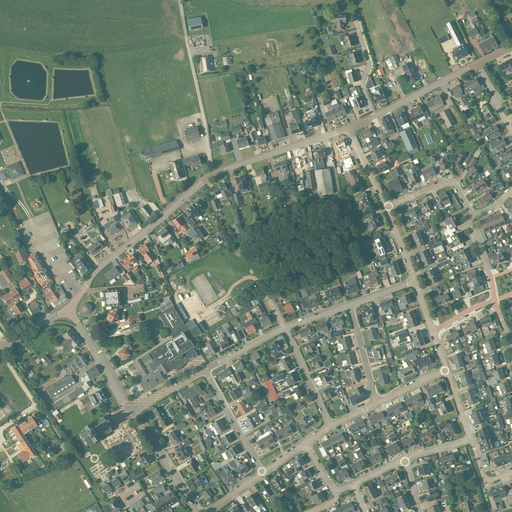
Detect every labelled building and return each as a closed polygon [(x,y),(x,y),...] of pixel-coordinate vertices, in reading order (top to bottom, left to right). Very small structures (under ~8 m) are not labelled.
[(346,23),(345,14),(335,16),(336,24),(337,31),(344,31),(344,24),(343,24),(343,23),(346,23)] [(479,22),(476,17),(471,20),(474,25),(479,22)] [(189,31),(203,28),(201,18),(187,20),(189,31)] [(463,44),(452,22),(447,25),(458,47),(458,48),(453,50),(455,54),(457,60),(468,55),(465,49),(463,44)] [(479,34),(476,28),(467,32),(471,38),(479,34)] [(346,37),(345,34),(339,36),(341,42),(345,41),(347,48),(354,46),(351,36),(346,37)] [(436,39),(438,44),(449,40),(447,34),(436,39)] [(498,46),(493,38),(479,45),(483,54),(498,46)] [(352,54),(351,51),(344,53),(345,57),(347,56),(348,59),(350,58),(352,65),(360,63),(357,53),(352,54)] [(400,62),(396,55),(388,59),(392,66),(400,62)] [(230,56),(222,57),(224,65),(231,64),(230,56)] [(214,71),(212,57),(200,58),(202,73),(214,71)] [(511,61),(511,59),(502,64),(505,70),(504,70),(506,72),(507,73),(508,72),(509,74),(510,73),(511,78),(511,61)] [(419,80),(410,63),(402,67),(411,84),(419,80)] [(424,63),(419,66),(425,77),(430,74),(424,63)] [(352,73),(351,70),(345,72),(346,76),(347,76),(349,78),(350,84),(357,82),(355,72),(352,73)] [(481,83),(477,83),(475,80),(470,82),(470,81),(464,84),(467,90),(464,92),(466,95),(469,93),(473,91),(474,94),(484,89),(481,83)] [(383,93),(380,86),(374,88),(376,92),(377,95),(374,96),(377,102),(385,99),(383,93)] [(458,87),(451,90),(454,96),(455,98),(457,99),(458,98),(463,107),(468,104),(466,100),(465,100),(464,98),(466,97),(464,94),(463,95),(461,92),(458,87)] [(343,89),(340,90),(335,92),(339,100),(346,97),(343,89)] [(267,98),(257,101),(270,142),(285,137),(272,97),(272,99),(268,101),(267,98)] [(363,99),(362,97),(355,100),(354,97),(349,99),(351,105),(354,103),(357,110),(364,108),(361,100),(363,99)] [(432,100),(427,103),(432,113),(444,106),(441,102),(442,102),(439,97),(432,100)] [(329,98),(322,101),(324,106),(327,105),(331,103),(329,98)] [(332,106),(337,118),(346,115),(342,104),(338,106),(338,104),(332,106)] [(328,122),(337,118),(332,106),(328,107),(330,112),(325,114),(328,122)] [(422,113),(420,107),(412,111),(414,115),(410,117),(413,122),(417,129),(421,127),(417,120),(421,118),(423,117),(424,119),(429,117),(426,111),(422,113)] [(455,124),(448,109),(439,114),(447,129),(455,124)] [(290,119),(298,117),(296,110),(288,113),(290,119)] [(408,123),(403,113),(396,116),(401,126),(408,123)] [(306,121),(304,121),(307,130),(312,128),(316,126),(314,123),(316,122),(314,115),(313,115),(314,116),(306,119),(305,119),(306,121)] [(393,130),(387,116),(378,120),(382,129),(379,130),(383,138),(391,135),(389,131),(393,130)] [(227,127),(226,120),(217,122),(219,129),(227,127)] [(291,127),(289,128),(292,135),(300,132),(298,125),(301,124),(300,121),(292,123),(290,124),(291,127)] [(200,138),(197,127),(184,131),(188,142),(200,138)] [(242,133),(240,127),(231,130),(233,136),(242,133)] [(478,133),(474,127),(469,129),(473,136),(478,133)] [(499,134),(495,127),(485,133),(487,136),(487,135),(490,139),(499,134)] [(409,129),(400,133),(408,152),(417,148),(409,129)] [(374,139),(369,130),(362,133),(366,143),(370,142),(373,148),(380,144),(377,138),(374,139)] [(258,136),(256,132),(249,134),(252,142),(257,140),(259,146),(267,144),(265,137),(261,139),(260,135),(258,136)] [(230,139),(229,133),(221,135),(222,141),(218,142),(220,147),(222,154),(229,152),(227,144),(224,145),(223,141),(230,139)] [(137,134),(128,136),(131,147),(140,145),(137,134)] [(242,140),(241,137),(236,138),(237,141),(239,149),(249,146),(246,138),(242,140)] [(343,139),(335,143),(338,150),(342,148),(343,151),(341,152),(343,157),(349,155),(347,150),(346,150),(345,147),(346,147),(343,139)] [(495,140),(489,143),(489,144),(491,148),(492,149),(495,147),(497,151),(506,146),(503,140),(497,143),(495,140)] [(390,147),(388,142),(376,148),(377,151),(371,154),(374,161),(381,157),(379,154),(384,151),(382,148),(383,147),(384,148),(385,147),(386,149),(390,147)] [(153,158),(150,148),(143,150),(146,160),(153,158)] [(318,158),(323,158),(326,157),(324,150),(317,152),(318,158)] [(499,161),(503,168),(509,164),(507,160),(511,157),(511,156),(509,151),(501,156),(502,159),(499,161)] [(468,165),(472,158),(469,156),(467,159),(459,154),(454,162),(461,166),(464,160),(466,161),(465,163),(468,165)] [(396,160),(394,155),(385,159),(386,162),(376,166),(380,174),(388,170),(386,166),(388,165),(393,162),(396,160)] [(437,160),(434,162),(436,167),(439,166),(442,171),(449,168),(446,163),(450,161),(447,155),(441,158),(442,161),(438,163),(437,160)] [(201,165),(199,156),(191,158),(194,167),(195,168),(196,169),(197,168),(198,167),(197,166),(201,165)] [(298,157),(292,159),(296,174),(303,173),(301,166),(306,165),(305,159),(299,160),(298,157)] [(325,170),(323,158),(318,158),(318,159),(315,159),(316,169),(314,169),(315,172),(319,196),(334,194),(330,169),(325,170)] [(345,165),(341,167),(344,174),(350,172),(348,168),(354,166),(350,158),(343,161),(345,165)] [(472,158),(468,165),(468,166),(472,168),(476,161),(472,158)] [(185,178),(180,161),(170,163),(174,181),(185,178)] [(286,168),(285,162),(277,164),(277,165),(273,166),(275,172),(282,170),(286,182),(291,180),(289,171),(287,172),(286,168)] [(437,169),(436,167),(434,162),(430,164),(432,167),(421,172),(425,180),(436,175),(433,170),(437,169)] [(10,177),(11,180),(13,183),(19,180),(18,177),(23,175),(23,174),(18,163),(7,168),(8,170),(6,171),(5,171),(0,172),(0,173),(3,181),(9,179),(8,178),(10,177)] [(509,164),(503,168),(501,169),(505,175),(508,173),(510,177),(511,176),(511,166),(511,167),(509,164)] [(419,176),(415,167),(410,169),(413,174),(408,176),(412,185),(419,182),(416,177),(419,176)] [(402,175),(399,168),(393,171),(396,177),(402,175)] [(479,174),(474,168),(466,175),(471,181),(479,174)] [(263,174),(262,169),(255,171),(256,177),(261,175),(263,184),(258,185),(261,193),(265,192),(268,201),(271,200),(265,178),(264,174),(263,174)] [(315,189),(312,171),(307,172),(308,180),(304,180),(306,190),(315,189)] [(354,175),(352,171),(350,172),(344,174),(346,179),(348,178),(353,189),(361,186),(357,178),(358,178),(357,174),(354,175)] [(487,180),(484,174),(476,180),(478,182),(477,183),(478,184),(473,187),(476,193),(487,187),(484,182),(487,180)] [(246,183),(244,177),(241,178),(239,179),(236,179),(236,181),(235,181),(236,184),(237,184),(237,185),(238,185),(239,191),(247,189),(245,183),(246,183)] [(402,190),(398,182),(399,181),(397,179),(390,182),(391,185),(387,186),(391,194),(397,191),(397,192),(402,190)] [(493,181),(495,185),(492,186),(495,191),(501,187),(496,179),(493,181)] [(227,191),(224,184),(213,190),(214,192),(212,193),(214,196),(215,196),(217,199),(222,197),(223,200),(229,197),(227,191)] [(494,191),(492,187),(485,192),(486,194),(478,199),(482,206),(484,204),(485,205),(487,204),(487,203),(489,202),(488,201),(492,199),(489,194),(494,191)] [(360,200),(362,205),(360,205),(362,210),(371,206),(369,202),(368,203),(365,196),(367,196),(365,192),(354,196),(356,202),(360,200)] [(450,203),(445,193),(438,196),(440,202),(436,204),(439,209),(444,206),(450,203)] [(126,205),(121,194),(114,196),(118,207),(126,205)] [(115,205),(112,196),(108,197),(111,207),(110,207),(112,213),(117,212),(115,205)] [(220,208),(217,199),(211,202),(214,211),(220,208)] [(432,207),(429,201),(422,204),(425,210),(423,211),(425,214),(430,212),(431,214),(435,212),(437,216),(441,214),(436,205),(432,207)] [(204,210),(198,202),(194,205),(193,205),(190,207),(191,208),(187,211),(191,216),(190,216),(187,218),(194,227),(198,224),(194,218),(197,216),(198,217),(202,214),(200,213),(204,210)] [(152,213),(146,206),(141,210),(147,218),(146,219),(148,222),(156,216),(154,212),(152,213)] [(412,221),(411,218),(416,216),(413,209),(403,213),(407,223),(412,221)] [(131,214),(123,220),(128,228),(133,225),(134,226),(137,225),(136,223),(131,214)] [(381,226),(377,215),(368,219),(372,230),(381,226)] [(496,217),(500,227),(505,225),(501,215),(496,217)] [(120,222),(116,216),(112,218),(114,221),(110,224),(109,223),(104,226),(106,229),(106,230),(110,236),(120,230),(116,224),(120,222)] [(443,221),(446,226),(456,221),(454,216),(448,219),(446,216),(439,220),(440,223),(443,221)] [(500,227),(496,217),(491,219),(495,229),(500,227)] [(184,232),(187,230),(178,218),(173,222),(178,229),(180,227),(184,232)] [(495,229),(491,219),(485,221),(489,231),(495,229)] [(445,236),(451,233),(454,232),(452,229),(459,225),(456,221),(446,226),(445,226),(447,229),(444,231),(445,232),(443,233),(445,236)] [(484,233),(489,231),(485,221),(480,223),(484,233)] [(428,225),(424,226),(420,228),(422,231),(412,235),(415,241),(422,238),(420,235),(425,233),(424,231),(430,229),(428,225)] [(206,236),(199,227),(196,230),(202,239),(206,236)] [(165,228),(162,231),(161,230),(159,232),(159,233),(160,235),(157,238),(162,244),(168,240),(171,244),(175,241),(171,236),(171,237),(168,234),(169,234),(165,228)] [(194,231),(193,229),(189,232),(187,234),(190,238),(196,234),(194,231)] [(451,233),(445,236),(446,239),(450,237),(452,242),(461,238),(459,233),(453,236),(451,233)] [(105,240),(101,235),(93,241),(95,244),(88,249),(93,255),(103,248),(100,244),(105,240)] [(382,238),(375,241),(380,255),(375,257),(377,261),(386,258),(384,254),(389,252),(387,245),(385,246),(382,238)] [(428,242),(428,240),(423,242),(422,238),(415,241),(417,248),(423,245),(428,244),(429,246),(436,243),(435,241),(434,240),(428,242)] [(461,238),(452,242),(449,244),(453,252),(459,249),(457,246),(464,243),(461,238)] [(150,251),(145,245),(138,250),(142,256),(143,256),(150,264),(155,259),(149,252),(150,251)] [(199,253),(196,248),(185,254),(188,259),(199,253)] [(430,253),(429,249),(426,251),(419,254),(421,260),(429,257),(427,254),(430,253)] [(459,258),(467,254),(465,249),(458,253),(459,255),(458,256),(459,258)] [(495,253),(499,264),(504,262),(502,255),(506,254),(503,249),(498,250),(498,252),(495,253)] [(15,252),(20,263),(25,261),(20,250),(15,252)] [(499,264),(495,253),(493,254),(492,253),(486,254),(488,260),(492,259),(494,265),(499,264)] [(43,290),(54,284),(36,254),(28,259),(33,273),(38,282),(43,290)] [(81,254),(74,260),(84,273),(91,267),(84,258),(81,254)] [(467,254),(459,258),(459,260),(461,259),(462,262),(469,258),(467,254)] [(131,255),(127,258),(132,265),(137,262),(131,255)] [(429,257),(421,260),(424,267),(431,264),(434,263),(433,260),(430,261),(429,257)] [(436,265),(444,262),(448,260),(446,257),(442,258),(434,261),(436,265)] [(132,265),(127,258),(122,262),(125,265),(124,267),(128,272),(131,270),(129,268),(132,265)] [(469,258),(462,262),(464,265),(462,265),(465,270),(471,268),(469,264),(472,263),(469,258)] [(75,266),(76,265),(72,260),(68,263),(73,270),(76,268),(75,266)] [(391,271),(398,268),(395,262),(388,265),(386,266),(387,269),(389,268),(391,271)] [(165,276),(160,264),(156,266),(159,273),(161,273),(162,277),(165,276)] [(120,274),(115,268),(104,275),(109,282),(111,284),(116,281),(114,278),(120,274)] [(400,275),(398,268),(391,271),(392,275),(389,276),(390,278),(393,277),(400,275)] [(14,280),(8,270),(0,275),(7,285),(14,280)] [(428,279),(438,275),(437,272),(434,273),(432,270),(425,273),(428,279)] [(378,277),(376,271),(368,274),(370,279),(363,281),(366,288),(377,284),(375,278),(378,277)] [(469,280),(470,283),(480,279),(478,273),(470,276),(471,279),(469,280)] [(129,279),(126,275),(125,274),(121,276),(125,282),(127,281),(130,285),(132,285),(134,284),(130,278),(129,279)] [(439,277),(438,275),(428,279),(431,285),(438,282),(436,279),(439,277)] [(32,287),(25,277),(20,280),(23,284),(19,286),(23,292),(32,287)] [(359,291),(354,278),(351,280),(347,282),(349,286),(345,287),(347,292),(346,292),(347,296),(351,294),(351,293),(359,291)] [(482,285),(480,279),(470,283),(471,285),(473,284),(474,288),(482,285)] [(54,284),(43,290),(38,282),(36,284),(42,298),(46,295),(51,302),(51,303),(54,308),(67,300),(65,296),(62,291),(61,289),(59,286),(56,287),(54,284)] [(461,290),(460,286),(459,284),(455,285),(456,287),(450,289),(454,300),(461,297),(458,291),(461,290)] [(441,297),(440,294),(438,289),(437,286),(431,289),(432,292),(436,290),(439,298),(435,299),(438,306),(444,304),(441,297)] [(337,288),(329,291),(329,293),(327,294),(326,294),(328,301),(336,298),(336,299),(340,298),(341,297),(337,288)] [(21,298),(15,289),(2,298),(8,306),(21,298)] [(103,292),(103,293),(104,298),(104,301),(105,307),(120,306),(120,300),(119,291),(103,292)] [(285,298),(281,291),(276,294),(279,301),(285,298)] [(304,298),(300,300),(304,310),(308,308),(308,306),(310,305),(311,308),(319,305),(316,298),(315,294),(307,297),(304,298)] [(447,294),(441,297),(444,304),(450,301),(447,294)] [(411,303),(408,296),(401,298),(402,302),(398,304),(400,310),(406,308),(405,305),(411,303)] [(167,303),(160,308),(163,311),(173,305),(169,297),(165,300),(167,303)] [(393,307),(390,300),(379,304),(382,311),(388,309),(390,315),(394,313),(392,307),(393,307)] [(23,311),(16,301),(10,305),(17,315),(23,311)] [(36,304),(35,302),(29,305),(32,310),(33,310),(34,313),(39,310),(37,307),(39,306),(37,303),(36,304)] [(295,307),(292,303),(290,304),(283,307),(286,313),(290,312),(290,313),(294,311),(292,308),(295,307)] [(89,305),(86,305),(83,307),(83,310),(85,313),(89,313),(91,311),(91,307),(89,305)] [(259,315),(264,312),(261,305),(255,308),(259,315)] [(173,306),(167,310),(162,312),(162,313),(158,315),(173,339),(152,352),(149,354),(133,363),(138,370),(139,369),(140,371),(134,374),(134,375),(136,374),(141,382),(139,383),(145,392),(165,380),(162,376),(171,371),(171,370),(174,368),(175,370),(176,369),(177,371),(179,370),(180,370),(181,369),(182,368),(182,367),(183,367),(184,366),(184,365),(185,364),(185,363),(186,362),(193,357),(194,359),(198,356),(193,348),(195,347),(191,341),(202,334),(196,325),(190,329),(183,317),(180,318),(173,306)] [(374,314),(372,307),(365,309),(364,308),(361,309),(361,310),(360,311),(363,318),(369,316),(371,321),(376,320),(374,314)] [(407,321),(415,319),(412,311),(405,314),(404,315),(403,312),(398,314),(397,318),(389,320),(390,324),(398,321),(398,320),(403,318),(403,319),(406,318),(407,321)] [(117,313),(117,312),(114,313),(109,315),(111,323),(116,322),(116,323),(119,322),(118,321),(120,321),(119,321),(125,320),(124,313),(120,314),(119,312),(117,313)] [(141,314),(128,317),(130,325),(142,322),(141,314)] [(267,317),(265,314),(262,315),(264,319),(260,321),(263,327),(264,327),(265,328),(268,326),(267,325),(271,323),(267,317)] [(343,324),(341,317),(335,319),(335,318),(332,319),(332,321),(331,321),(334,328),(339,326),(340,329),(344,328),(343,325),(343,324)] [(484,318),(487,327),(489,327),(489,325),(492,324),(493,327),(496,326),(494,320),(491,321),(489,317),(484,318)] [(486,328),(487,327),(484,318),(479,320),(482,328),(485,326),(486,328)] [(417,326),(415,319),(407,321),(408,325),(406,326),(407,329),(410,328),(417,326)] [(256,331),(251,322),(243,325),(242,323),(239,324),(242,329),(244,328),(245,330),(245,329),(249,335),(256,331)] [(328,332),(325,323),(315,327),(317,332),(323,330),(324,333),(328,332)] [(468,326),(472,335),(475,333),(474,331),(477,330),(473,323),(468,326)] [(471,336),(472,335),(468,326),(462,330),(466,336),(470,334),(471,336)] [(228,337),(230,336),(232,340),(233,339),(235,343),(240,340),(237,333),(234,334),(233,331),(230,327),(224,330),(225,332),(228,337)] [(311,334),(309,328),(299,332),(301,338),(307,336),(308,340),(316,337),(314,332),(311,334)] [(376,335),(374,328),(367,330),(370,341),(380,338),(379,334),(376,335)] [(57,345),(61,350),(63,348),(62,347),(69,341),(71,344),(75,340),(67,331),(62,336),(64,338),(57,345)] [(456,344),(459,348),(460,350),(462,348),(457,340),(460,338),(460,337),(457,331),(451,335),(455,341),(456,344)] [(228,337),(225,332),(220,335),(222,338),(216,342),(218,345),(220,345),(222,349),(223,349),(224,349),(226,348),(226,347),(229,346),(226,340),(229,339),(228,337)] [(411,335),(409,336),(411,343),(414,342),(413,341),(422,339),(419,332),(411,335)] [(449,345),(455,341),(451,335),(445,338),(449,345)] [(341,339),(338,340),(338,341),(339,344),(342,343),(344,350),(351,348),(348,337),(341,339)] [(424,345),(422,339),(413,341),(414,342),(416,348),(424,345)] [(63,348),(61,350),(64,353),(69,349),(70,350),(73,347),(74,349),(79,344),(75,340),(71,344),(69,341),(62,347),(63,348)] [(216,346),(212,340),(205,344),(207,347),(203,350),(208,357),(215,353),(212,348),(216,346)] [(486,348),(498,344),(497,341),(493,343),(493,340),(484,343),(486,348)] [(313,344),(312,341),(305,345),(305,347),(305,348),(306,350),(307,351),(308,351),(309,354),(318,350),(315,343),(313,344)] [(281,349),(277,342),(271,345),(271,346),(268,347),(273,357),(274,357),(276,359),(281,356),(278,351),(281,349)] [(499,346),(498,344),(486,348),(487,353),(496,350),(495,348),(499,346)] [(132,350),(130,346),(122,351),(123,352),(118,354),(121,359),(125,357),(126,358),(130,356),(128,353),(132,350)] [(384,354),(381,346),(378,347),(379,349),(373,351),(376,362),(382,360),(381,355),(384,354)] [(257,353),(250,356),(252,361),(253,361),(255,364),(258,362),(256,359),(259,358),(257,353)] [(346,355),(346,353),(340,354),(342,362),(346,360),(348,366),(355,364),(352,353),(346,355)] [(414,353),(410,354),(416,366),(416,367),(419,366),(420,368),(427,365),(431,363),(428,357),(424,359),(424,358),(419,360),(418,357),(416,358),(414,353)] [(408,367),(400,372),(403,378),(414,372),(412,368),(416,366),(410,354),(405,356),(406,357),(402,358),(404,363),(406,362),(408,367)] [(452,357),(454,363),(461,361),(459,354),(452,357)] [(52,361),(46,355),(42,358),(48,365),(52,361)] [(82,355),(73,360),(73,361),(79,371),(86,366),(85,364),(87,363),(82,355)] [(319,356),(312,360),(313,363),(312,364),(312,365),(313,366),(314,367),(314,366),(315,366),(316,369),(324,365),(326,369),(332,366),(330,361),(328,362),(328,360),(322,363),(319,356)] [(289,362),(287,358),(278,362),(282,371),(290,368),(288,363),(289,362)] [(502,358),(489,363),(491,368),(499,365),(499,362),(502,361),(502,358)] [(69,359),(64,363),(67,368),(73,364),(69,359)] [(235,374),(239,382),(240,382),(243,380),(240,373),(244,370),(244,369),(243,366),(240,362),(239,361),(237,362),(238,363),(234,365),(238,373),(235,374)] [(392,361),(386,363),(387,367),(377,369),(380,382),(383,382),(384,385),(388,384),(386,375),(390,373),(388,367),(394,365),(392,361)] [(463,367),(461,361),(454,363),(456,369),(463,367)] [(60,373),(64,370),(60,365),(61,365),(58,362),(54,365),(60,373)] [(459,375),(462,381),(480,374),(476,366),(471,367),(472,371),(471,371),(472,374),(468,376),(467,372),(459,375)] [(99,375),(94,367),(85,373),(86,376),(84,377),(84,384),(83,384),(84,385),(81,387),(82,387),(85,392),(87,390),(87,389),(92,386),(89,381),(99,375)] [(232,375),(228,368),(225,370),(225,371),(218,375),(223,383),(227,380),(225,378),(232,375)] [(331,373),(329,368),(325,370),(326,371),(318,375),(321,381),(322,381),(323,384),(330,381),(329,378),(328,375),(331,373)] [(359,380),(356,369),(349,371),(350,373),(346,374),(347,377),(351,376),(352,382),(359,380)] [(494,377),(507,373),(506,371),(502,372),(501,369),(492,372),(494,377)] [(295,377),(293,372),(285,376),(285,377),(282,378),(281,375),(270,380),(272,384),(283,379),(284,381),(286,380),(289,386),(297,382),(294,377),(295,377)] [(507,375),(507,373),(494,377),(490,378),(491,381),(489,382),(490,386),(498,383),(497,382),(504,379),(504,377),(507,375)] [(235,384),(239,382),(235,374),(231,376),(235,384)] [(481,377),(480,374),(462,381),(464,387),(471,384),(470,381),(473,380),(481,377)] [(75,383),(71,376),(46,390),(51,398),(75,383)] [(279,400),(270,380),(264,382),(273,402),(279,400)] [(344,392),(339,382),(331,386),(331,387),(323,391),(326,397),(327,397),(328,400),(335,396),(334,394),(337,392),(340,398),(344,395),(343,393),(344,392)] [(499,386),(501,391),(509,388),(511,386),(511,383),(508,385),(508,383),(499,386)] [(442,391),(438,384),(432,387),(426,390),(429,397),(442,391)] [(193,387),(197,394),(198,396),(202,394),(203,396),(205,394),(202,388),(200,389),(198,385),(193,387)] [(475,389),(474,387),(474,386),(469,388),(470,391),(464,393),(467,400),(482,394),(481,392),(473,394),(472,391),(475,389)] [(511,389),(511,386),(509,388),(501,391),(502,396),(511,392),(510,390),(511,389)] [(85,392),(82,387),(76,390),(75,389),(53,402),(57,409),(85,392)] [(197,394),(193,387),(188,390),(197,406),(200,404),(196,397),(195,395),(197,394)] [(293,387),(282,392),(283,395),(284,396),(289,394),(289,396),(295,393),(298,399),(303,396),(301,392),(302,391),(300,387),(297,388),(294,389),(293,387)] [(362,392),(360,387),(355,389),(357,395),(350,399),(353,405),(365,398),(362,392)] [(246,392),(242,394),(245,399),(252,394),(250,390),(248,388),(246,389),(247,392),(246,392)] [(238,394),(236,389),(230,393),(234,401),(241,397),(239,394),(238,394)] [(105,400),(100,390),(80,401),(82,406),(91,401),(94,406),(105,400)] [(197,406),(188,390),(182,394),(186,401),(189,399),(194,407),(197,406)] [(482,394),(467,400),(469,406),(476,403),(475,400),(487,395),(486,393),(482,394)] [(412,397),(416,405),(423,402),(419,394),(412,397)] [(409,409),(416,405),(412,397),(405,401),(409,409)] [(434,403),(435,403),(432,398),(426,400),(429,406),(430,405),(434,403)] [(506,407),(511,404),(511,398),(502,402),(504,407),(506,407)] [(435,404),(435,403),(434,403),(430,405),(433,410),(437,408),(437,409),(440,408),(444,415),(451,411),(446,402),(444,403),(442,400),(435,404)] [(247,409),(243,402),(237,405),(242,415),(251,410),(250,407),(247,409)] [(256,411),(264,407),(262,402),(259,403),(260,404),(254,407),(256,411)] [(400,403),(393,406),(397,415),(405,411),(400,403)] [(183,406),(187,414),(190,418),(194,416),(187,404),(183,406)] [(305,407),(304,404),(297,408),(294,410),(295,413),(305,407)] [(286,413),(282,405),(276,408),(281,416),(286,413)] [(393,406),(386,410),(390,418),(397,415),(393,406)] [(484,416),(483,410),(482,406),(476,408),(477,412),(472,414),(473,416),(472,417),(473,420),(484,416)] [(158,420),(164,416),(161,411),(162,411),(160,407),(153,411),(158,420)] [(216,414),(213,409),(206,413),(206,412),(202,414),(206,420),(216,414)] [(58,413),(56,410),(51,413),(53,416),(54,416),(57,421),(58,423),(62,421),(61,419),(62,418),(59,413),(58,413)] [(375,415),(378,422),(383,420),(384,422),(386,421),(382,412),(375,415)] [(42,422),(36,413),(30,417),(31,418),(18,426),(18,425),(11,429),(21,444),(17,446),(20,449),(21,449),(22,451),(17,455),(22,463),(30,458),(37,454),(24,434),(29,431),(31,434),(33,432),(31,430),(37,426),(36,426),(42,422)] [(257,414),(251,417),(245,420),(251,429),(262,423),(257,414)] [(378,422),(375,415),(368,419),(368,420),(366,421),(370,428),(372,427),(371,426),(378,422)] [(167,421),(164,416),(158,420),(164,429),(170,425),(168,420),(167,421)] [(488,424),(484,416),(473,420),(474,423),(475,423),(476,425),(481,423),(482,426),(488,424)] [(103,418),(103,417),(103,418),(100,420),(100,419),(100,420),(97,422),(97,421),(97,422),(95,423),(94,423),(94,424),(92,425),(91,425),(92,425),(92,424),(91,424),(90,424),(90,425),(85,428),(84,428),(85,429),(84,429),(85,430),(85,429),(85,430),(83,431),(82,431),(83,431),(81,433),(80,432),(80,433),(81,433),(80,434),(81,436),(82,435),(82,436),(82,439),(81,439),(81,440),(82,440),(83,442),(84,442),(86,442),(86,443),(87,443),(87,444),(88,446),(88,445),(89,446),(90,446),(91,445),(92,445),(92,444),(94,443),(94,444),(95,444),(95,443),(101,440),(101,441),(101,440),(101,439),(100,439),(103,437),(103,438),(104,437),(103,437),(106,435),(106,436),(106,435),(108,434),(109,434),(109,433),(112,432),(112,431),(113,431),(112,430),(112,431),(110,429),(111,429),(112,428),(112,427),(111,427),(112,426),(112,427),(113,426),(112,426),(113,425),(112,425),(109,420),(109,419),(108,419),(107,419),(108,420),(106,420),(106,419),(105,419),(105,420),(104,418),(103,418)] [(316,423),(312,417),(307,420),(305,417),(300,421),(302,424),(300,425),(304,431),(316,423)] [(195,425),(198,429),(204,426),(203,426),(206,424),(203,420),(195,425)] [(216,429),(223,425),(219,420),(212,424),(214,427),(205,432),(208,437),(213,434),(212,431),(215,429),(216,429)] [(356,424),(359,431),(366,427),(368,430),(370,429),(367,423),(365,424),(363,420),(356,424)] [(449,424),(447,420),(438,425),(440,430),(445,428),(445,429),(445,430),(448,437),(449,437),(459,432),(456,428),(456,429),(452,422),(449,424)] [(359,431),(356,424),(349,427),(352,434),(359,431)] [(226,430),(223,425),(216,429),(219,434),(226,430)] [(282,429),(287,437),(294,433),(289,425),(282,429)] [(436,432),(433,427),(427,430),(428,432),(420,435),(424,443),(435,438),(433,434),(436,432)] [(488,433),(488,434),(491,433),(489,427),(478,431),(480,436),(488,433)] [(280,441),(287,437),(282,429),(275,433),(280,441)] [(178,435),(176,432),(174,433),(173,432),(167,435),(171,442),(172,442),(174,445),(173,446),(184,440),(182,436),(177,439),(176,436),(178,435)] [(271,434),(270,435),(268,432),(262,435),(264,438),(268,446),(275,443),(271,434)] [(398,440),(395,433),(389,436),(392,442),(398,440)] [(480,436),(481,442),(490,438),(488,434),(488,433),(480,436)] [(222,438),(218,440),(221,444),(223,443),(225,446),(226,445),(232,442),(228,434),(222,438)] [(341,434),(335,437),(339,446),(346,443),(341,434)] [(417,440),(414,435),(411,436),(411,438),(406,441),(405,439),(404,438),(402,439),(401,441),(402,442),(402,443),(406,450),(415,445),(414,442),(417,440)] [(332,449),(339,446),(335,437),(328,440),(332,449)] [(268,446),(264,438),(257,442),(262,450),(268,446)] [(490,438),(481,442),(483,447),(492,444),(492,443),(490,438)] [(191,445),(187,439),(179,444),(181,447),(176,450),(178,454),(179,457),(180,457),(182,460),(189,456),(185,448),(191,445)] [(378,445),(374,439),(369,441),(373,448),(378,445)] [(332,449),(328,440),(321,444),(323,447),(319,449),(324,457),(327,455),(326,453),(329,451),(330,453),(334,451),(332,449)] [(400,451),(396,443),(386,448),(390,456),(400,451)] [(494,443),(492,443),(492,444),(483,447),(485,452),(496,448),(494,443)] [(364,457),(357,444),(353,447),(355,452),(359,459),(364,457)] [(224,450),(222,446),(219,448),(218,448),(215,448),(215,455),(224,450)] [(228,463),(233,460),(235,460),(233,457),(239,454),(235,447),(229,450),(226,452),(227,455),(226,456),(228,459),(220,463),(215,462),(211,465),(214,471),(222,467),(228,463)] [(383,454),(380,448),(375,450),(377,454),(369,458),(373,465),(382,460),(380,456),(383,454)] [(145,457),(142,454),(136,458),(138,461),(141,460),(145,467),(151,463),(147,456),(145,457)] [(502,466),(507,464),(504,455),(504,454),(499,456),(502,466)] [(453,455),(447,456),(450,466),(454,465),(454,467),(460,466),(458,459),(454,460),(453,455)] [(499,456),(499,455),(493,457),(497,468),(502,466),(499,456)] [(63,456),(57,459),(59,464),(60,465),(66,461),(63,456)] [(450,466),(447,456),(442,458),(443,463),(439,464),(441,471),(447,469),(447,467),(450,466)] [(305,465),(302,458),(293,462),(295,466),(285,471),(288,476),(300,471),(298,468),(305,465)] [(194,462),(193,459),(189,461),(190,464),(187,466),(190,470),(191,469),(194,474),(199,471),(193,462),(194,462)] [(349,470),(343,459),(338,461),(342,470),(339,471),(337,468),(333,470),(339,482),(349,477),(346,471),(349,470)] [(233,460),(228,463),(231,468),(232,467),(236,473),(240,471),(242,474),(248,470),(244,464),(239,468),(233,460)] [(366,468),(362,460),(351,466),(355,474),(366,468)] [(431,468),(429,461),(424,462),(424,466),(417,468),(419,476),(429,474),(428,470),(431,468)] [(15,468),(13,465),(0,473),(0,475),(1,478),(15,468)] [(125,471),(119,475),(120,477),(121,477),(125,483),(126,483),(126,484),(130,481),(129,481),(131,480),(127,473),(129,472),(126,466),(123,468),(125,471)] [(221,473),(218,469),(215,471),(217,475),(221,480),(224,477),(229,483),(235,479),(230,472),(227,474),(224,470),(221,473)] [(164,479),(159,470),(147,478),(153,487),(156,485),(156,484),(164,479)] [(294,485),(296,488),(302,485),(306,482),(308,481),(307,478),(311,476),(308,470),(300,474),(302,478),(299,479),(300,482),(294,485)] [(119,475),(117,472),(114,474),(116,477),(110,481),(112,483),(116,489),(117,489),(117,490),(121,487),(120,486),(122,485),(118,479),(120,477),(119,475)] [(110,481),(108,478),(106,474),(103,476),(105,480),(103,482),(105,484),(101,487),(103,489),(102,490),(104,492),(105,492),(107,495),(108,495),(112,493),(111,492),(113,491),(109,485),(112,483),(110,481)] [(391,477),(394,485),(395,485),(396,487),(398,486),(397,485),(396,484),(401,482),(404,480),(401,474),(398,476),(397,474),(391,477)] [(206,479),(204,476),(201,478),(195,482),(199,488),(205,484),(203,481),(206,479)] [(394,485),(391,477),(390,477),(389,476),(387,477),(388,479),(384,480),(388,488),(389,489),(386,490),(387,491),(386,491),(389,496),(390,499),(394,497),(391,490),(393,489),(391,486),(394,485)] [(440,482),(438,476),(433,477),(433,480),(431,481),(423,483),(424,486),(422,486),(423,490),(425,489),(425,490),(433,488),(431,484),(434,483),(440,482)] [(282,482),(278,477),(272,482),(279,492),(284,488),(285,489),(288,487),(285,481),(282,482)] [(223,485),(220,480),(214,484),(217,489),(223,485)] [(302,485),(296,488),(294,489),(295,491),(297,490),(297,491),(305,487),(307,490),(306,490),(308,493),(318,488),(314,482),(308,485),(306,482),(302,485)] [(367,495),(374,491),(373,489),(376,487),(374,484),(371,485),(364,489),(367,495)] [(266,485),(260,489),(264,495),(264,496),(266,499),(269,497),(271,500),(273,503),(276,501),(274,498),(278,496),(273,489),(270,491),(266,485)] [(213,489),(211,487),(207,490),(207,489),(203,493),(205,496),(204,497),(206,500),(208,499),(212,495),(215,493),(212,490),(213,489)] [(511,506),(511,497),(509,490),(505,491),(504,488),(497,490),(500,498),(506,496),(510,507),(511,506)] [(436,493),(435,490),(429,492),(429,494),(429,495),(426,495),(427,499),(426,499),(427,503),(439,499),(437,493),(436,493)] [(500,498),(497,490),(491,492),(492,496),(488,497),(493,510),(497,509),(495,500),(500,498)] [(376,494),(374,491),(367,495),(370,502),(378,498),(378,497),(380,496),(379,493),(376,494)] [(162,498),(169,508),(178,502),(172,492),(162,498)] [(469,497),(467,492),(460,494),(461,499),(464,498),(465,502),(463,503),(465,511),(473,511),(472,511),(470,501),(468,501),(467,497),(469,497)] [(322,496),(320,493),(314,496),(313,494),(307,497),(310,502),(314,500),(316,504),(323,500),(323,499),(324,499),(324,498),(323,496),(322,496)] [(255,500),(252,495),(247,499),(253,507),(256,505),(257,507),(262,504),(258,498),(255,500)] [(397,506),(408,501),(404,495),(397,499),(399,502),(396,504),(397,506)] [(162,511),(169,508),(162,498),(153,504),(155,507),(157,510),(157,511),(157,510),(158,511),(162,511)] [(115,501),(114,500),(108,504),(113,511),(110,511),(117,511),(120,509),(117,505),(118,504),(118,503),(117,502),(116,501),(115,501)] [(411,508),(408,501),(397,506),(399,509),(402,508),(404,511),(411,508)] [(350,502),(344,506),(346,511),(354,511),(355,511),(350,502)] [(434,507),(428,509),(429,511),(438,511),(438,509),(439,508),(442,507),(440,502),(433,504),(434,507)]
